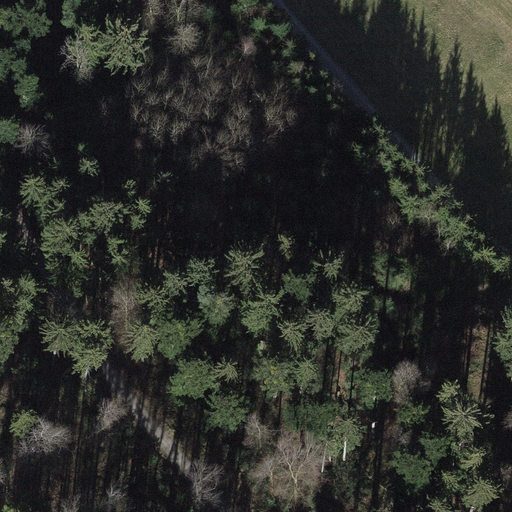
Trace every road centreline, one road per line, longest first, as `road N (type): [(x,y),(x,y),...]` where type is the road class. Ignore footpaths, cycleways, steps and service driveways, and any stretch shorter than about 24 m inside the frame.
road 1 (track): [(225,511),(62,309),(0,190)]
road 2 (track): [(280,0),(511,263)]
